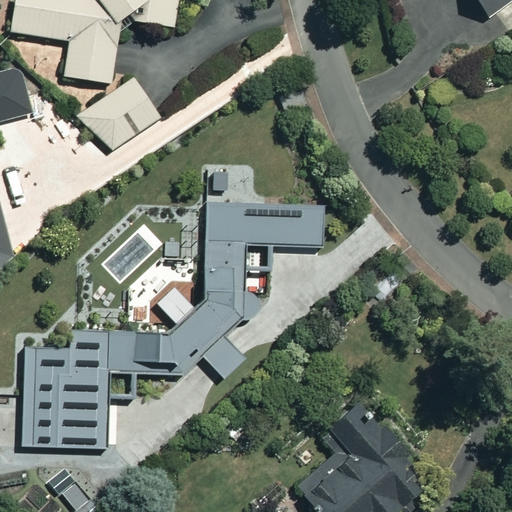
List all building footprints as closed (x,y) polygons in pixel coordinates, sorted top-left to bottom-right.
[(12,0),(8,32),(67,39),(62,75),(109,82),(117,18),(172,25),(175,0),(12,0)] [(472,0),(485,18),(511,0),(472,0)] [(159,117),(130,77),(80,114),(109,154),(159,117)] [(0,151),(3,150),(0,138),(0,266),(11,258),(0,219),(0,151)] [(239,359),(220,339),(238,318),(253,317),(253,292),(242,293),(241,274),(267,274),(267,245),(317,245),(318,205),(202,204),(201,298),(158,333),(66,330),(66,348),(22,346),(19,445),(103,447),(105,397),(127,397),(128,372),(178,374),(200,353),(222,375),(239,359)] [(325,433),(317,440),(330,455),(294,486),(312,508),(307,511),(387,511),(422,483),(398,455),(406,448),(360,394),(320,428),(325,433)]
